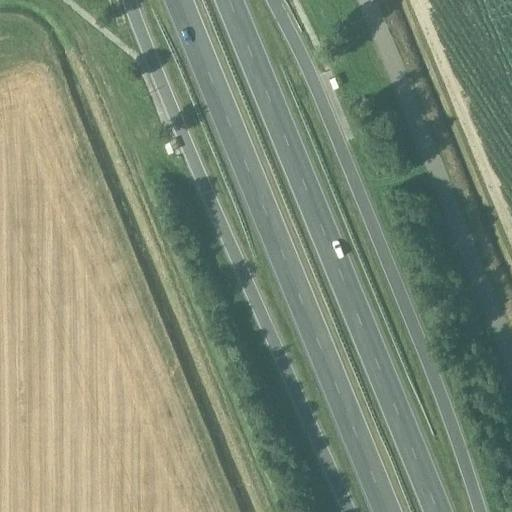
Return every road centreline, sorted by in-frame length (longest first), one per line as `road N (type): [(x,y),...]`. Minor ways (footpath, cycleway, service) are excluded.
road 1 (trunk): [(437,511),(227,0)]
road 2 (trunk): [(178,0),(386,511)]
road 3 (unclassified): [(511,360),(364,0)]
